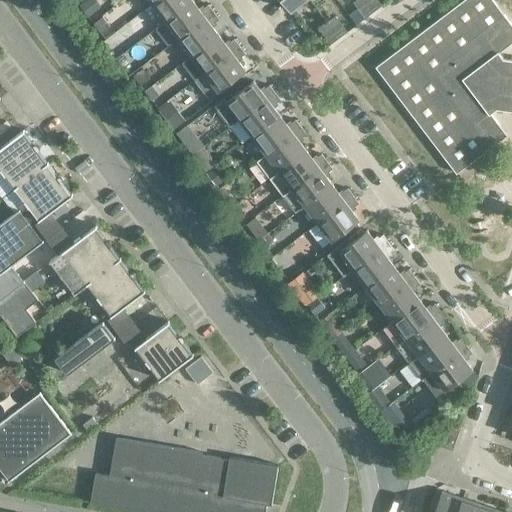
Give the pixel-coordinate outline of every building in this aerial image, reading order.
[(96,0),(86,0),(79,6),(87,17),(101,7),(96,0)] [(157,0),(152,4),(165,21),(193,0),(192,0),(157,0)] [(199,9),(193,0),(165,21),(156,28),(169,45),(178,38),(214,11),(208,4),(203,8),(203,9),(199,9)] [(304,0),(282,0),(290,11),(304,0)] [(511,42),(511,24),(493,0),(462,0),(375,66),(456,173),(507,135),(491,113),(496,109),(511,110),(511,59),(503,58),(499,52),(511,42)] [(219,19),(214,11),(178,38),(191,55),(219,35),(212,26),(213,22),(214,22),(219,19)] [(103,16),(93,23),(101,33),(111,26),(103,16)] [(327,23),(318,29),(330,45),(338,39),(327,23)] [(225,43),(219,35),(191,55),(182,63),(195,80),(240,46),(234,38),(229,42),(229,44),(225,43)] [(245,53),(240,46),(195,80),(209,98),(218,91),(245,70),(238,60),(239,57),(240,57),(245,53)] [(123,54),(115,60),(124,71),(131,65),(123,54)] [(143,70),(134,77),(141,86),(151,79),(143,70)] [(229,92),(230,93),(232,96),(226,100),(223,97),(213,104),(230,126),(240,119),(275,92),(269,85),(264,88),(264,90),(260,89),(253,80),(252,81),(249,77),(229,92)] [(153,86),(145,91),(152,101),(160,95),(153,86)] [(280,99),(275,92),(240,119),(253,136),(280,115),(273,107),(274,103),(276,103),(280,99)] [(171,102),(160,111),(173,129),(185,120),(171,102)] [(286,124),(280,115),(253,136),(266,153),(301,126),(295,119),(290,123),(290,124),(286,124)] [(306,134),(301,126),(266,153),(256,160),(269,178),(306,150),(299,141),(300,137),(302,137),(306,134)] [(14,187),(14,188),(48,162),(47,162),(37,150),(38,149),(39,149),(39,148),(39,147),(39,146),(39,145),(38,144),(37,143),(36,143),(35,143),(34,143),(33,144),(23,131),(24,131),(23,130),(0,147),(0,167),(0,168),(5,175),(5,174),(14,187)] [(196,135),(185,144),(193,154),(204,145),(196,135)] [(312,158),(306,150),(269,178),(282,195),(327,161),(321,154),(316,157),(316,159),(312,158)] [(211,158),(201,166),(206,171),(215,164),(211,158)] [(332,168),(327,161),(282,195),(295,212),(305,205),(332,184),(326,176),(326,172),(328,172),(332,168)] [(48,163),(48,162),(14,188),(15,188),(24,200),(29,206),(38,219),(39,220),(72,195),(72,194),(71,194),(62,182),(62,181),(63,181),(63,180),(63,179),(63,178),(63,177),(62,176),(62,175),(61,175),(60,175),(58,175),(57,175),(48,163)] [(216,165),(206,172),(217,186),(226,179),(216,165)] [(339,193),(332,184),(305,205),(318,222),(353,195),(347,188),(343,192),(342,193),(339,193)] [(228,194),(222,199),(229,208),(235,204),(228,194)] [(359,203),(353,195),(318,222),(332,240),(359,219),(352,210),(352,206),(354,206),(359,203)] [(255,217),(245,224),(253,233),(262,226),(255,217)] [(75,293),(87,284),(87,283),(120,258),(120,257),(119,258),(110,246),(111,245),(111,244),(112,243),(112,242),(112,241),(111,240),(110,239),(108,238),(107,238),(106,239),(105,239),(96,227),(96,226),(96,225),(50,260),(51,261),(61,273),(60,273),(63,276),(72,288),(72,289),(75,293)] [(367,230),(339,250),(330,257),(343,276),(353,268),(388,242),(383,234),(378,238),(378,240),(374,239),(367,230)] [(268,233),(258,241),(265,250),(275,243),(268,233)] [(394,249),(388,242),(353,268),(366,286),(393,265),(387,256),(387,252),(389,253),(394,249)] [(0,273),(12,265),(11,264),(0,249),(0,273)] [(121,258),(120,258),(87,283),(87,284),(88,283),(97,296),(101,302),(102,302),(111,314),(110,315),(111,316),(145,290),(144,289),(144,290),(134,277),(135,277),(135,276),(136,275),(136,274),(136,273),(135,272),(134,271),(132,270),(131,270),(129,271),(120,259),(121,258)] [(13,266),(12,265),(0,273),(0,299),(25,281),(24,280),(23,280),(12,266),(13,266)] [(400,273),(393,265),(366,286),(379,303),(414,276),(409,269),(404,272),(404,274),(400,273)] [(38,271),(25,281),(34,293),(47,283),(38,271)] [(308,272),(295,282),(309,299),(322,290),(308,272)] [(420,283),(414,276),(379,303),(392,320),(420,299),(413,291),(413,287),(415,287),(420,283)] [(25,281),(0,299),(0,314),(10,327),(17,336),(26,330),(36,322),(25,307),(38,298),(34,293),(25,281)] [(317,296),(307,304),(315,314),(325,306),(317,296)] [(426,308),(420,299),(392,320),(383,327),(396,344),(441,310),(435,303),(430,307),(430,309),(426,308)] [(446,318),(441,310),(396,344),(409,362),(446,334),(439,325),(440,321),(441,321),(446,318)] [(329,314),(319,321),(326,330),(336,323),(329,314)] [(105,320),(57,356),(58,357),(68,370),(68,371),(69,372),(117,336),(116,335),(115,335),(105,322),(105,321),(105,320)] [(159,378),(160,379),(193,354),(192,353),(183,341),(184,340),(184,339),(184,338),(184,337),(184,336),(183,335),(182,334),(181,334),(179,334),(178,335),(168,322),(169,322),(168,321),(135,347),(135,348),(136,347),(145,359),(145,360),(150,366),(159,378)] [(33,339),(26,330),(17,336),(24,345),(33,339)] [(452,342),(446,334),(409,362),(422,379),(467,345),(461,338),(456,341),(456,343),(452,342)] [(348,339),(339,347),(345,355),(355,348),(348,339)] [(16,351),(9,342),(0,348),(7,358),(16,351)] [(472,352),(467,345),(422,379),(435,397),(445,390),(472,369),(465,359),(466,356),(467,356),(472,352)] [(23,360),(16,351),(7,358),(14,367),(23,360)] [(361,357),(352,364),(358,373),(368,365),(361,357)] [(182,376),(194,392),(210,380),(198,364),(182,376)] [(40,392),(0,422),(0,467),(9,479),(8,480),(9,481),(72,433),(40,392)] [(383,394),(373,401),(380,410),(390,403),(383,394)] [(83,423),(90,432),(99,426),(92,417),(83,423)] [(400,418),(392,424),(399,434),(408,427),(400,418)] [(447,421),(439,445),(452,450),(460,426),(447,421)] [(95,473),(91,497),(90,502),(147,511),(265,511),(267,503),(271,504),(278,465),(229,457),(229,459),(202,454),(202,452),(116,437),(109,475),(95,473)] [(458,511),(463,498),(442,491),(434,511),(458,511)] [(481,511),(483,505),(463,498),(458,511),(481,511)]
